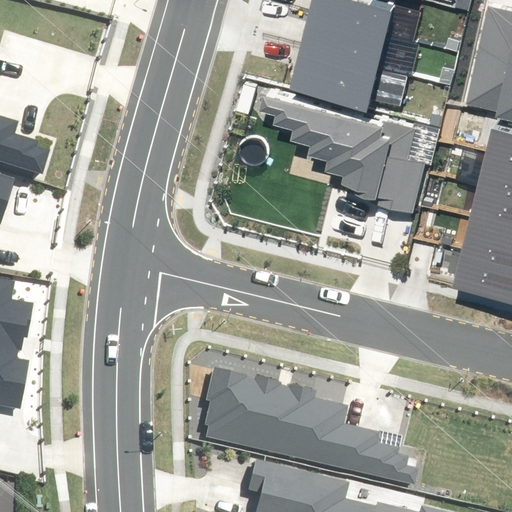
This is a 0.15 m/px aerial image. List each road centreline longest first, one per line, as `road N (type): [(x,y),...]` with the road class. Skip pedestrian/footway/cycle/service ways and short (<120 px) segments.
road 1 (residential): [(126,263),(511,357)]
road 2 (residential): [(193,0),(137,195),(126,263)]
road 3 (residential): [(126,263),(116,411),(124,511)]
